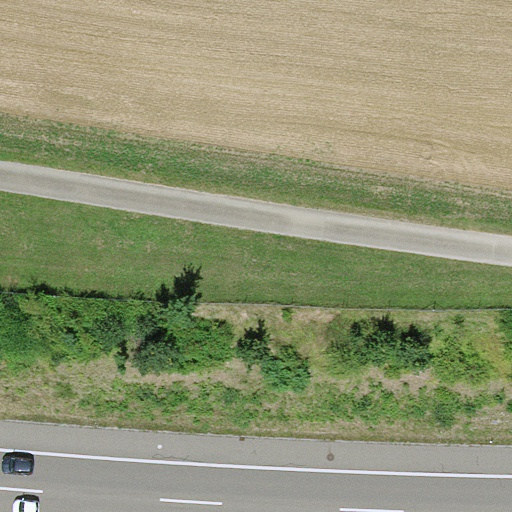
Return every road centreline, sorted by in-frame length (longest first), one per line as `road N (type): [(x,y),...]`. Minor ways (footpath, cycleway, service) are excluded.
road 1 (unclassified): [(0,183),(511,251)]
road 2 (motorway): [(509,511),(0,486)]
